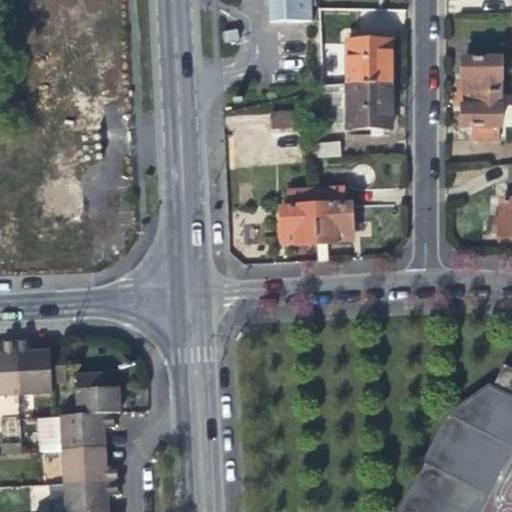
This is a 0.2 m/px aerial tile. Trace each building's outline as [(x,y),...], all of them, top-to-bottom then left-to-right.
[(275,0),(272,0),(274,25),(314,23),(312,0),(275,0)] [(224,37),(224,39),(225,44),(226,45),(228,46),(238,44),(239,43),(240,41),(239,36),(237,34),(226,36),(224,37)] [(347,44),(347,88),(390,88),(390,62),(390,44),(347,44)] [(464,71),(464,83),(464,96),(497,96),(497,50),(468,49),(467,64),(463,64),(464,71)] [(453,84),(453,96),(464,96),(464,83),(453,84)] [(346,132),(368,132),(382,132),(390,132),(390,118),(390,88),(347,88),(334,88),(332,127),(346,127),(346,132)] [(453,109),(464,109),(464,96),(453,96),(453,109)] [(497,142),(497,96),(464,96),(464,109),(464,118),(464,129),(470,129),(470,141),(483,142),(483,150),(494,150),(494,142),(497,142)] [(276,132),(290,133),(291,113),(276,112),(276,132)] [(315,146),(316,161),(340,160),(340,146),(315,146)] [(313,194),(314,212),(316,245),(337,244),(350,243),(346,188),(313,190),(313,194)] [(302,246),(316,245),(314,212),(313,194),(286,196),(287,213),(282,213),(284,247),(302,246)] [(511,240),(511,239),(511,205),(501,205),(498,239),(511,240)] [(50,396),(50,385),(48,355),(41,355),(28,356),(28,343),(13,344),(16,397),(50,396)] [(0,397),(16,397),(13,344),(1,345),(2,357),(0,357),(0,397)] [(63,354),(48,355),(50,385),(65,385),(63,354)] [(493,388),(508,396),(511,387),(511,375),(502,370),(493,388)] [(74,378),(76,419),(111,417),(117,417),(116,401),(115,390),(104,391),(103,377),(74,378)] [(511,403),(488,391),(449,415),(396,511),(470,511),(511,434),(511,403)] [(0,437),(20,437),(20,417),(1,417),(0,437)] [(38,454),(61,453),(103,451),(102,440),(102,431),(112,431),(111,417),(76,419),(36,421),(38,454)] [(61,453),(63,486),(115,484),(114,471),(104,472),(103,462),(103,451),(61,453)] [(49,487),(50,511),(105,511),(106,506),(105,499),(116,499),(115,484),(63,486),(49,487)]
